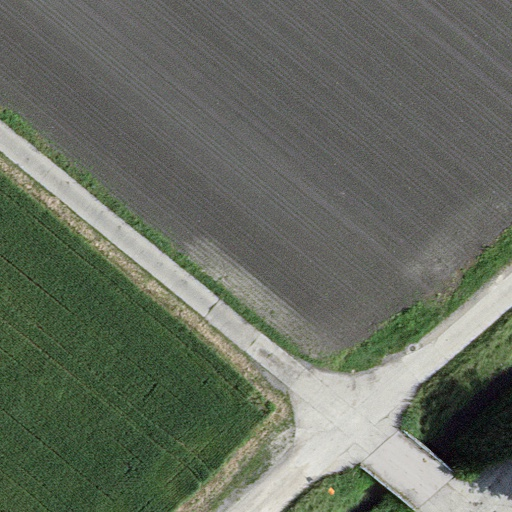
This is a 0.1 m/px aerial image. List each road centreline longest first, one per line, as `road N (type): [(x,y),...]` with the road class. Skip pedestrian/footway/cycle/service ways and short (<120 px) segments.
road 1 (track): [(0,137),(335,420)]
road 2 (track): [(511,268),(335,420)]
road 3 (track): [(335,420),(457,511)]
road 4 (track): [(335,420),(231,511)]
